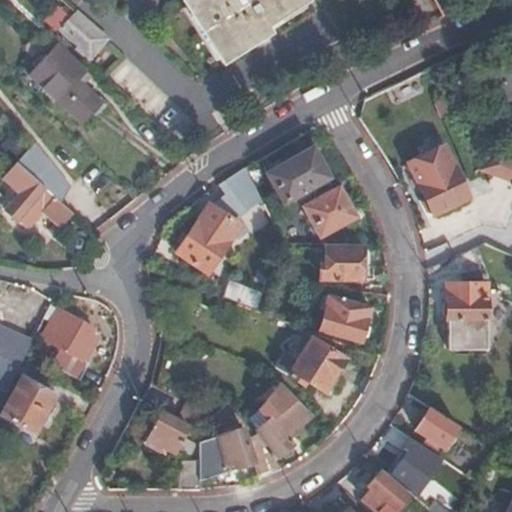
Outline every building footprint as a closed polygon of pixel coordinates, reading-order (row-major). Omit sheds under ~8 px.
[(179,0),(219,62),(270,30),(267,24),(304,0),(179,0)] [(43,23),(56,29),(65,11),(52,4),(43,23)] [(56,32),(87,62),(104,39),(74,12),(56,32)] [(60,41),(28,76),(80,125),(101,103),(76,79),(84,72),(63,51),(67,47),(60,41)] [(511,100),(511,62),(490,70),(503,104),(511,100)] [(461,80),(450,84),(457,102),(467,98),(461,80)] [(443,144),(408,162),(424,194),(421,200),(426,211),(432,211),(432,214),(468,197),(443,144)] [(262,167),(277,207),(323,187),(307,147),(262,167)] [(14,163),(49,193),(58,182),(24,152),(14,163)] [(61,227),(73,213),(49,193),(14,163),(0,178),(0,179),(18,194),(5,210),(29,231),(45,212),(61,227)] [(337,187),(302,202),(314,231),(349,216),(337,187)] [(209,204),(175,250),(206,273),(232,238),(237,242),(245,230),(235,222),(240,214),(220,199),(209,204)] [(321,263),(320,278),(360,280),(361,247),(330,247),(330,263),(321,263)] [(229,280),(222,298),(225,299),(254,310),(260,292),(229,280)] [(452,319),(452,336),(481,337),(482,320),(486,320),(486,283),(447,283),(447,319),(452,319)] [(327,295),(318,327),(358,339),(368,306),(327,295)] [(50,364),(78,380),(88,364),(83,361),(96,337),(90,334),(96,321),(59,300),(39,336),(59,348),(50,364)] [(0,387),(6,390),(14,374),(21,361),(26,350),(32,340),(0,325),(0,387)] [(305,337),(291,360),(285,368),(290,371),(288,376),(302,385),(305,381),(320,390),(328,377),(331,379),(343,361),(305,337)] [(285,368),(291,360),(283,356),(275,368),(288,376),(290,371),(285,368)] [(21,361),(14,374),(21,378),(0,412),(0,414),(33,435),(55,397),(37,386),(44,374),(21,361)] [(311,418),(272,378),(267,394),(269,398),(247,417),(279,456),(294,444),(289,438),(311,418)] [(458,427),(429,408),(414,430),(442,448),(458,427)] [(158,414),(143,441),(158,450),(160,447),(173,454),(182,438),(186,441),(191,432),(158,414)] [(511,427),(502,423),(490,448),(511,458),(511,427)] [(242,429),(197,440),(198,460),(198,479),(227,471),(226,465),(235,463),(235,469),(253,464),(256,479),(269,475),(281,470),(255,436),(245,439),(242,429)] [(411,444),(395,469),(418,485),(435,461),(411,444)] [(178,465),(175,488),(179,488),(198,489),(198,479),(198,460),(183,461),(178,465)] [(356,493),(365,473),(353,467),(343,486),(356,493)] [(371,488),(362,498),(376,511),(392,511),(406,497),(379,473),(368,485),(371,488)]
